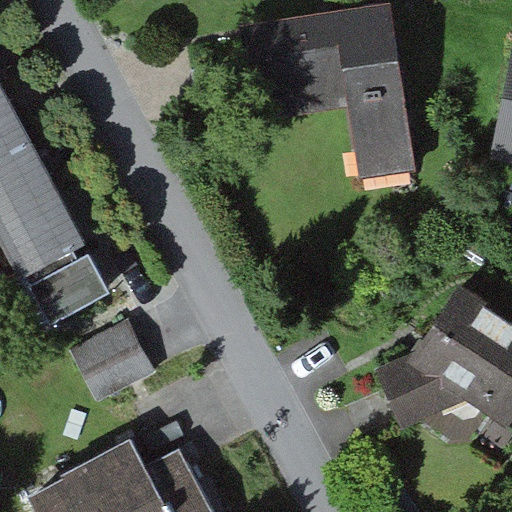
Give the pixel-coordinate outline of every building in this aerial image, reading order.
[(408,165),(383,4),(235,27),(240,62),(248,112),(349,96),(361,173),(408,165)] [(511,40),(489,36),(467,152),(511,160),(511,40)] [(248,112),(240,62),(190,70),(194,94),(198,120),(248,112)] [(42,169),(0,91),(0,251),(13,274),(79,238),(42,169)] [(105,288),(85,252),(24,286),(44,322),(105,288)] [(511,400),(511,336),(451,295),(411,354),(406,361),(378,373),(391,406),(397,420),(432,405),(484,441),(511,400)] [(138,344),(125,318),(69,346),(95,398),(151,370),(138,344)] [(124,437),(21,493),(31,511),(208,511),(179,459),(174,450),(141,468),(131,450),(124,437)]
